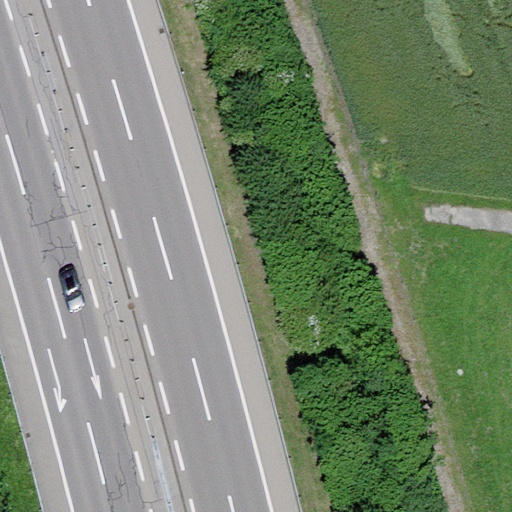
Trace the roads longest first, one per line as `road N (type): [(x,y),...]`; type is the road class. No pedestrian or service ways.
road 1 (motorway): [(233,511),(88,0)]
road 2 (motorway): [(0,111),(110,511)]
